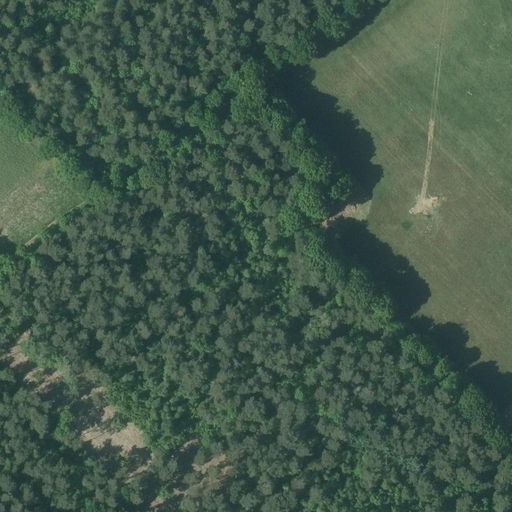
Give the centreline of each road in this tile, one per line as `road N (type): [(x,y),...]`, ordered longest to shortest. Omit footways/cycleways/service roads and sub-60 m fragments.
road 1 (track): [(368,0),(0,264)]
road 2 (track): [(375,315),(128,511)]
road 3 (track): [(0,348),(174,511)]
road 4 (track): [(0,9),(155,157)]
